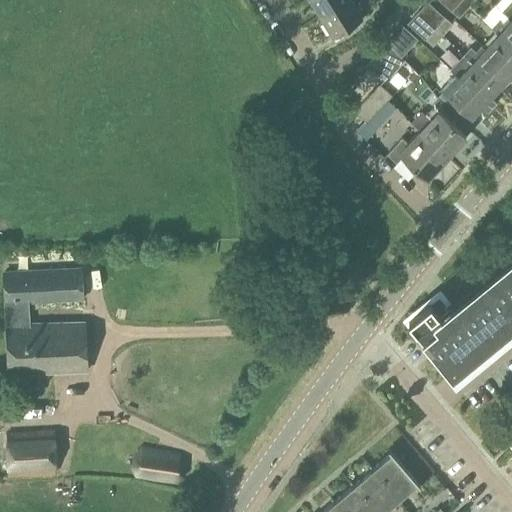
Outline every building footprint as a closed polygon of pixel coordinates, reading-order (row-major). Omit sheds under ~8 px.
[(309,0),(319,15),(344,0),(309,0)] [(352,0),(344,0),(319,15),(333,39),(349,29),(348,26),(363,16),(352,0)] [(433,26),(443,14),(429,0),(418,12),(433,26)] [(460,17),(470,6),(463,0),(456,0),(450,7),(460,17)] [(423,36),(433,26),(418,12),(409,22),(423,36)] [(443,35),(448,39),(455,31),(450,27),(454,23),(443,14),(433,26),(443,35)] [(511,18),(510,17),(505,22),(501,18),(493,27),(496,31),(496,30),(511,44),(511,18)] [(423,36),(434,45),(443,35),(433,26),(423,36)] [(511,44),(496,30),(496,31),(483,44),(511,70),(511,44)] [(403,58),(411,49),(395,32),(389,43),(403,58)] [(405,59),(403,58),(389,43),(382,57),(381,57),(375,70),(386,80),(405,59)] [(511,80),(511,70),(483,44),(477,51),(472,47),(465,55),(500,87),(509,77),(511,80)] [(491,96),(500,87),(465,55),(452,68),(457,73),(456,74),(493,107),(498,102),(491,96)] [(489,112),(493,107),(456,74),(444,87),(446,90),(445,91),(473,116),(482,106),(489,112)] [(380,83),(355,110),(368,122),(394,95),(380,83)] [(421,132),(448,156),(466,136),(457,128),(463,123),(458,118),(456,120),(450,115),(447,119),(439,112),(421,132)] [(403,138),(387,155),(396,162),(404,154),(430,177),(448,156),(421,132),(410,144),(403,138)] [(439,295),(409,319),(453,373),(454,372),(451,368),(464,357),(468,361),(469,360),(465,356),(479,345),(482,349),(483,349),(480,344),(493,333),(497,337),(498,337),(494,332),(508,321),(511,326),(511,324),(509,321),(511,317),(511,263),(449,316),(446,311),(448,309),(446,305),(448,304),(441,296),(442,295),(438,291),(437,292),(439,295)] [(82,268),(6,272),(11,374),(88,371),(85,322),(29,324),(28,302),(84,299),(82,268)] [(511,442),(511,420),(501,430),(511,442)] [(8,438),(8,471),(9,471),(9,476),(57,474),(56,469),(58,469),(56,429),(8,432),(8,438)] [(132,468),(137,477),(178,483),(185,477),(187,463),(181,453),(143,447),(134,455),(132,468)] [(374,469),(400,499),(419,483),(394,452),(374,469)] [(377,511),(384,511),(400,499),(374,469),(355,485),(377,511)] [(344,511),(377,511),(355,485),(335,501),(344,511)] [(344,511),(335,501),(322,511),(344,511)]
